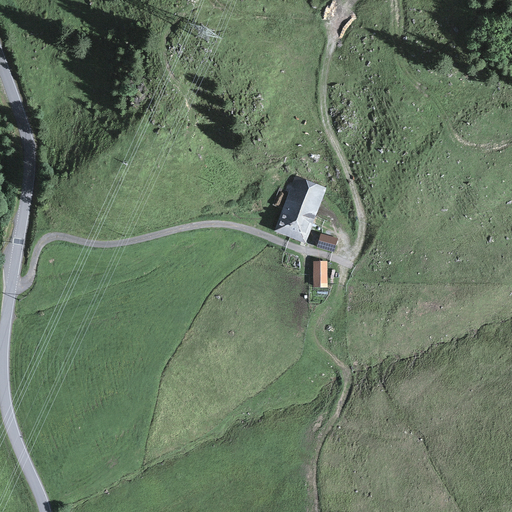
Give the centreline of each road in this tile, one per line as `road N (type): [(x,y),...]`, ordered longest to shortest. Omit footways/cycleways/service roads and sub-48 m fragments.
road 1 (track): [(351,0),(328,55),(323,108),(362,225),(338,291),(315,323),(316,340),(343,367),(347,383),(314,455),(315,511)]
road 2 (tertiary): [(0,59),(29,155),(2,375),(14,435),(45,511)]
road 3 (track): [(511,142),(483,149),(457,140),(401,65),(392,0)]
